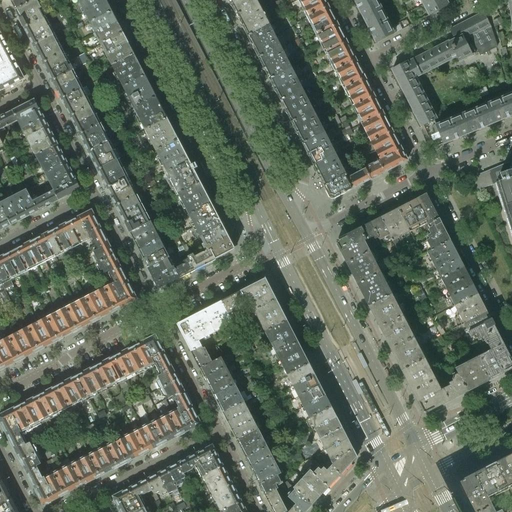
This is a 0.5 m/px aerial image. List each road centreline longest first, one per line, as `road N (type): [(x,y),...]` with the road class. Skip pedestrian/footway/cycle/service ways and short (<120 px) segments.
road 1 (residential): [(119,0),(226,207),(261,217)]
road 2 (secondary): [(415,446),(303,228)]
road 3 (secondary): [(150,0),(261,217)]
road 4 (secondary): [(275,247),(385,463)]
road 5 (secondary): [(290,206),(183,0)]
road 6 (residential): [(290,206),(304,177),(213,0)]
road 7 (residential): [(425,173),(511,339)]
road 8 (residential): [(57,511),(217,428)]
road 9 (residential): [(0,395),(154,308)]
road 10 (residential): [(217,428),(154,308)]
road 11 (residential): [(275,247),(154,308)]
road 12 (residential): [(425,173),(303,228)]
road 13 (residential): [(367,57),(425,173)]
road 14 (residential): [(154,308),(93,196)]
road 15 (residential): [(93,196),(38,84)]
